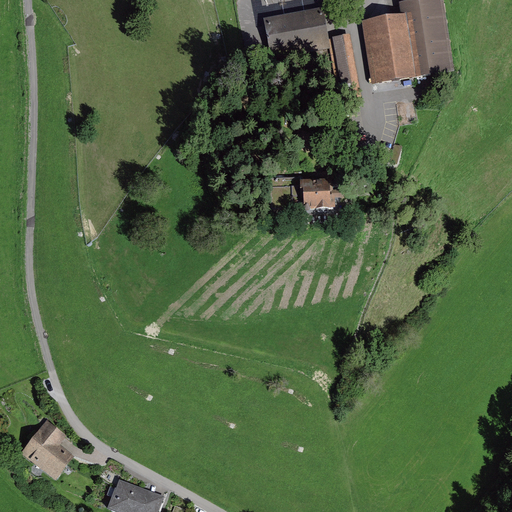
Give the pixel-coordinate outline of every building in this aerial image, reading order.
[(402,14),(361,21),(372,86),(456,72),(443,0),(417,0),(400,3),(402,14)] [(323,9),(266,20),(273,60),(331,49),(323,9)] [(351,35),(333,38),(345,104),(363,100),(351,35)] [(321,177),(270,179),(271,210),(272,210),(272,216),(306,215),(306,210),(317,209),(317,211),(319,211),(319,213),(329,212),(329,210),(334,210),(334,208),(336,208),(336,198),(342,198),(342,190),(334,190),(333,171),(321,172),(321,177)] [(74,457),(60,446),(67,436),(47,421),(22,453),(56,480),(74,457)] [(159,511),(165,497),(120,480),(109,509),(116,511),(159,511)]
